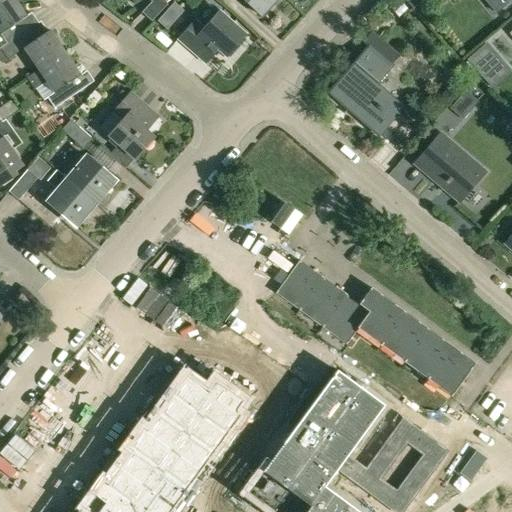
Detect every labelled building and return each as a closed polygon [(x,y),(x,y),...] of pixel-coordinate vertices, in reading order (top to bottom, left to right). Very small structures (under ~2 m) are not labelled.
[(0,49),(2,48),(23,34),(16,24),(27,16),(16,0),(1,0),(0,1),(0,49)] [(168,4),(165,0),(150,0),(152,1),(142,12),(152,21),(168,4)] [(245,0),(262,15),(276,0),(245,0)] [(408,0),(405,3),(413,10),(423,1),(421,0),(408,0)] [(483,0),(495,13),(508,3),(505,0),(483,0)] [(157,21),(166,29),(182,11),(173,3),(157,21)] [(196,20),(180,38),(207,62),(219,48),(227,55),(245,34),(220,11),(205,29),(196,20)] [(40,69),(28,77),(28,78),(40,70),(66,52),(51,30),(49,31),(42,21),(23,34),(2,48),(0,49),(0,60),(2,64),(9,59),(25,48),(40,69)] [(486,44),(467,60),(481,77),(500,61),(486,44)] [(403,107),(376,84),(392,65),(371,47),(331,93),(379,134),(403,107)] [(45,99),(49,97),(56,107),(76,93),(69,83),(81,75),(66,52),(40,70),(28,78),(36,89),(37,88),(45,99)] [(479,101),(466,90),(450,108),(463,120),(479,101)] [(155,137),(147,130),(159,116),(131,92),(116,110),(125,118),(110,135),(119,143),(111,152),(127,166),(135,157),(136,158),(155,137)] [(0,186),(1,187),(18,175),(16,172),(25,166),(20,159),(13,150),(4,136),(14,129),(6,119),(3,121),(0,123),(0,186)] [(62,130),(84,149),(92,139),(70,120),(62,130)] [(483,172),(441,134),(417,162),(444,186),(443,187),(458,200),(483,172)] [(87,155),(68,178),(97,203),(117,181),(114,179),(89,157),(87,155)] [(28,170),(28,169),(9,192),(19,201),(38,178),(37,177),(39,176),(30,168),(28,170)] [(77,226),(97,203),(68,178),(67,179),(56,171),(47,182),(57,190),(48,201),(77,226)] [(323,276),(300,259),(276,293),(298,309),(323,276)] [(298,309),(322,327),(347,294),(323,276),(298,309)] [(323,327),(347,345),(369,313),(347,294),(323,327)] [(381,294),(359,329),(380,344),(405,311),(381,294)] [(405,311),(380,344),(405,363),(427,328),(405,311)] [(428,329),(405,363),(427,379),(452,346),(428,329)] [(427,379),(451,397),(475,364),(452,347),(427,379)] [(383,406),(337,371),(248,492),(275,511),(357,511),(324,487),(383,406)] [(184,379),(86,511),(170,511),(238,419),(184,379)] [(471,458),(482,466),(487,459),(476,451),(471,458)]
